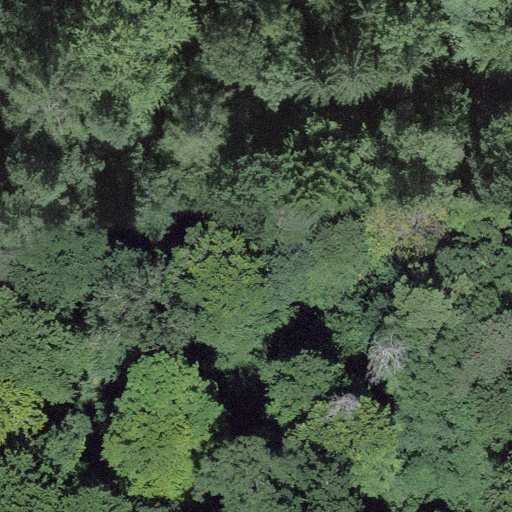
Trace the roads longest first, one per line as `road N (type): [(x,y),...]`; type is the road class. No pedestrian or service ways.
road 1 (track): [(159,0),(405,191),(511,255)]
road 2 (track): [(511,196),(490,158),(451,0)]
road 3 (track): [(454,29),(359,90),(291,103)]
